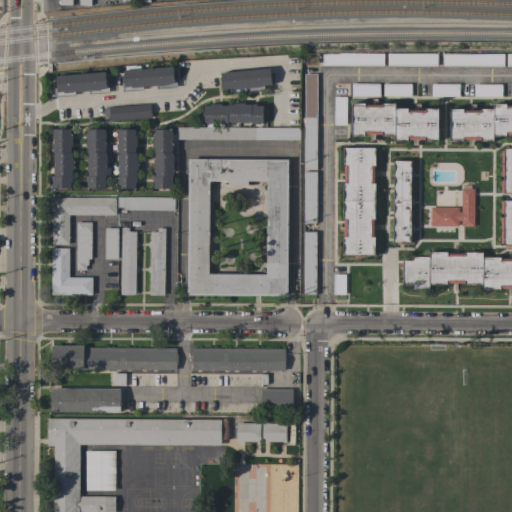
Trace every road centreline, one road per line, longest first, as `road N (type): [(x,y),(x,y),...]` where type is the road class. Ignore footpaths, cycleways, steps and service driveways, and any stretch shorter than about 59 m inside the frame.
road 1 (tertiary): [(18,511),(20,0)]
road 2 (residential): [(21,323),(284,325)]
road 3 (residential): [(317,325),(511,325)]
road 4 (residential): [(317,325),(314,511)]
